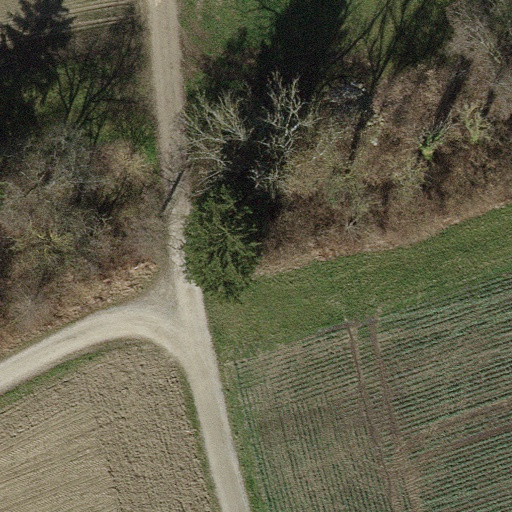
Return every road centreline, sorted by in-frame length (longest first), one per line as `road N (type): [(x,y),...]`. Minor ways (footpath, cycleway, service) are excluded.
road 1 (track): [(166,0),(187,295)]
road 2 (track): [(187,295),(238,511)]
road 3 (track): [(0,377),(187,295)]
